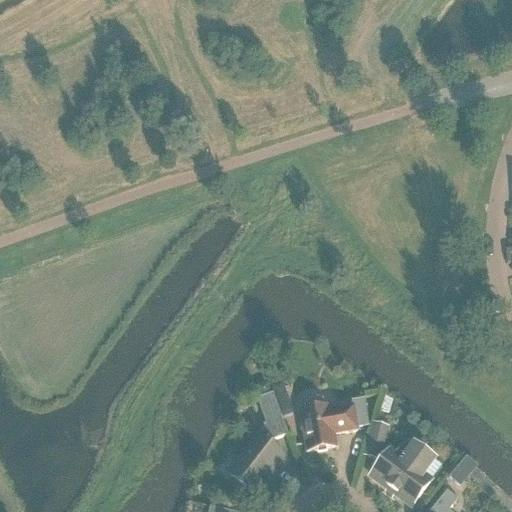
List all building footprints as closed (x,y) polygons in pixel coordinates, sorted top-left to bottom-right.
[(273,442),(287,437),(272,395),(256,401),(266,428),(257,439),(228,477),(254,497),(283,459),(268,448),(273,442)] [(324,410),(324,405),(321,402),(317,401),(309,402),(305,404),(304,409),(304,413),(298,414),(306,454),(335,449),(333,436),(341,434),(341,435),(357,432),(356,431),(369,429),(364,401),(350,403),(351,409),(329,413),(328,409),(324,410)] [(379,462),(388,428),(372,423),(363,458),(379,462)] [(433,463),(413,448),(408,444),(392,457),(389,454),(371,478),(411,508),(429,484),(421,478),(433,463)] [(459,490),(467,479),(457,471),(449,481),(459,490)] [(446,493),(430,511),(448,511),(457,501),(446,493)] [(224,511),(187,503),(187,504),(209,509),(208,511),(224,511)]
